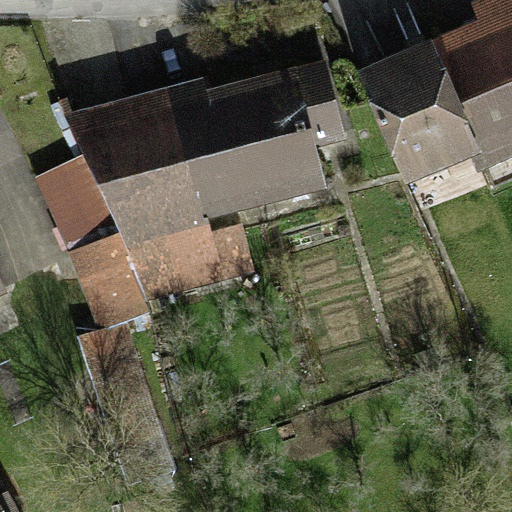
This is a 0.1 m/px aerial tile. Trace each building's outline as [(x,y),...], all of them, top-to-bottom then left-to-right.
[(475,33),(422,54),(470,168),(511,150),(511,0),(501,0),(467,14),(475,33)] [(422,54),(347,86),(394,200),(470,168),(422,54)] [(278,84),(299,156),(335,145),(315,74),(278,84)] [(194,92),(160,101),(197,233),(312,201),(299,156),(278,84),(198,107),(194,92)] [(116,256),(197,233),(160,101),(60,128),(116,256)] [(95,237),(64,171),(28,187),(60,254),(95,237)] [(133,325),(104,250),(65,265),(94,340),(133,325)] [(125,363),(85,375),(105,440),(145,428),(125,363)]
